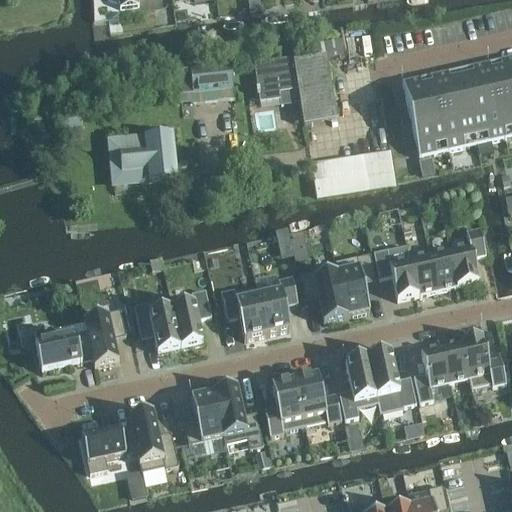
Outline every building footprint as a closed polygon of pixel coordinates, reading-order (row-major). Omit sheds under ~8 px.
[(117,0),(120,11),(138,8),(137,0),(117,0)] [(311,122),(311,126),(335,123),(327,60),(296,64),(304,123),(311,122)] [(419,162),(511,140),(511,61),(402,87),(419,162)] [(233,91),(231,67),(190,72),(193,95),(233,91)] [(257,83),(260,104),(281,101),(279,87),(285,86),(283,72),(269,74),(270,81),(257,83)] [(107,143),(111,188),(176,182),(172,137),(107,143)] [(469,250),(449,254),(457,291),(478,287),(473,263),(485,260),(479,234),(466,237),(469,250)] [(297,263),(310,260),(305,238),(291,242),(297,263)] [(457,291),(449,254),(429,258),(438,296),(457,291)] [(418,300),(409,263),(390,267),(387,255),(373,258),(379,284),(392,281),(397,305),(418,300)] [(438,296),(429,258),(409,263),(418,300),(438,296)] [(337,277),(336,277),(346,322),(352,321),(366,318),(366,317),(369,317),(363,288),(376,285),(370,259),(356,262),(358,272),(337,277)] [(312,276),(299,279),(305,305),(318,302),(323,327),(346,322),(336,277),(337,277),(336,269),(311,275),(312,276)] [(278,288),(256,293),(267,340),(290,334),(285,311),(297,308),(292,282),(278,285),(278,288)] [(267,340),(256,293),(235,298),(234,295),(220,298),(226,324),(239,322),(244,345),(267,340)] [(192,301),(170,306),(180,353),(204,348),(198,325),(211,322),(205,296),(191,299),(192,301)] [(180,353),(170,306),(148,311),(147,308),(134,311),(140,338),(152,335),(157,358),(180,353)] [(107,320),(84,325),(86,336),(87,336),(93,365),(94,372),(118,367),(113,344),(126,341),(120,315),(106,318),(107,320)] [(52,333),(34,337),(36,347),(35,347),(41,376),(93,365),(87,336),(86,336),(55,343),(52,333)] [(482,342),(461,346),(472,394),(491,389),(492,392),(506,389),(500,362),(487,365),(482,342)] [(472,394),(461,346),(441,351),(450,388),(469,384),(471,394),(472,394)] [(450,388),(441,351),(421,355),(426,379),(413,382),(419,408),(433,405),(430,393),(450,388)] [(391,357),(368,362),(380,419),(404,413),(403,412),(416,409),(410,383),(397,385),(391,357)] [(380,419),(368,362),(345,367),(351,396),(339,399),(344,425),(358,422),(356,413),(377,409),(380,419)] [(317,379),(294,384),(305,431),(327,426),(327,429),(341,426),(335,400),(322,402),(317,379)] [(305,431),(294,384),(271,390),(276,413),(264,416),(270,442),(283,439),(283,436),(305,431)] [(237,391),(214,396),(224,441),(223,441),(224,449),(247,444),(249,454),(263,450),(256,417),(243,420),(237,391)] [(195,423),(183,426),(188,449),(223,441),(224,441),(214,396),(208,398),(208,397),(194,400),(194,401),(190,402),(195,423)] [(153,416),(130,422),(138,458),(137,458),(142,479),(164,474),(165,476),(179,473),(170,437),(158,439),(153,416)] [(120,433),(81,441),(87,467),(90,479),(107,475),(105,466),(126,461),(137,458),(138,458),(130,422),(129,422),(131,431),(120,433)] [(431,506),(410,511),(409,511),(447,511),(442,491),(428,494),(431,506)]
